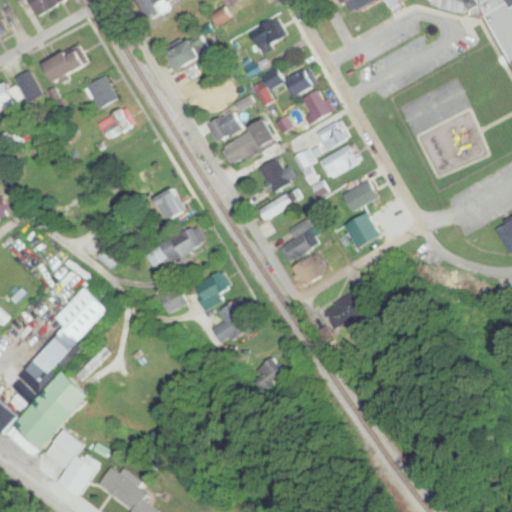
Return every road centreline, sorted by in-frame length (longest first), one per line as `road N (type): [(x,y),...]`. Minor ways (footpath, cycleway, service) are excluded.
road 1 (residential): [(298,299),(111,0)]
road 2 (residential): [(424,227),(292,0)]
road 3 (residential): [(298,299),(424,227)]
road 4 (residential): [(28,213),(130,304)]
